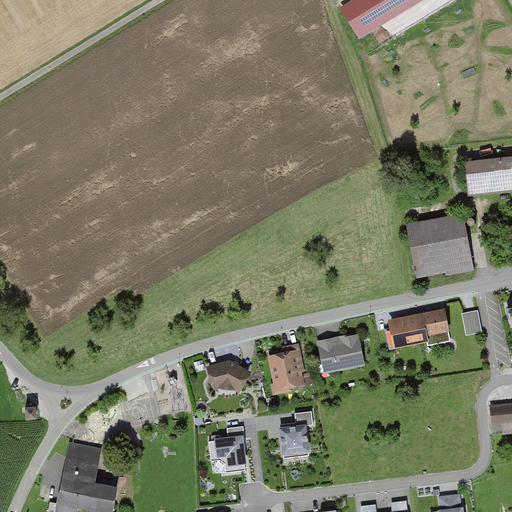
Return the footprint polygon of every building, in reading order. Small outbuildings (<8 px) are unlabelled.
[(357,0),(340,10),(359,42),(427,0),(357,0)] [(511,160),(465,167),(469,199),(511,193),(511,160)] [(464,217),(406,228),(416,283),(475,272),(464,217)] [(478,311),(462,314),(466,336),(483,333),(478,311)] [(444,313),(388,324),(394,354),(428,347),(427,340),(448,336),(444,313)] [(361,336),(319,343),(324,376),(366,368),(361,336)] [(283,353),(268,356),(275,396),(294,392),(294,388),(308,385),(300,344),(282,348),(283,353)] [(230,362),(204,371),(212,393),(226,390),(240,395),(251,374),(230,362)] [(511,406),(490,409),(492,429),(502,428),(503,438),(511,436),(511,406)] [(37,408),(27,408),(27,419),(37,419),(37,408)] [(311,409),(295,411),(297,421),(313,419),(311,409)] [(306,420),(278,424),(282,451),(309,448),(306,420)] [(244,424),(225,427),(226,436),(207,438),(210,462),(219,460),(228,466),(228,474),(245,471),(241,438),(245,438),(244,424)] [(102,451),(70,445),(56,511),(75,511),(76,506),(102,511),(114,511),(120,486),(96,481),(102,451)] [(443,511),(437,511),(463,511),(462,496),(441,499),(443,511)] [(406,499),(391,501),(393,511),(408,509),(406,499)] [(376,511),(376,503),(360,504),(361,511),(376,511)]
